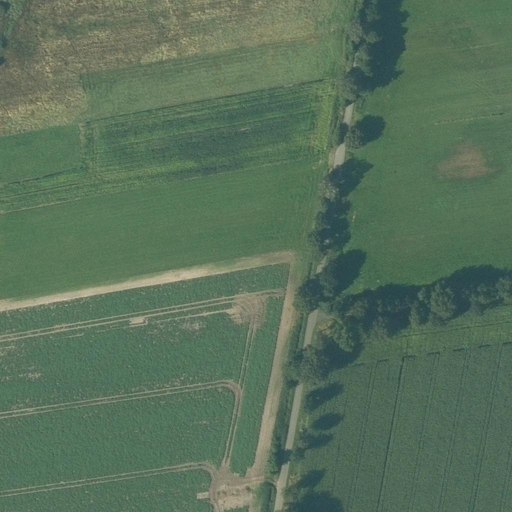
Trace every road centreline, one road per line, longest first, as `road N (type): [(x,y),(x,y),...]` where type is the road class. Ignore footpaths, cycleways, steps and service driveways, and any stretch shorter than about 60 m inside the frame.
road 1 (unclassified): [(311,316),(367,0)]
road 2 (unclassified): [(511,292),(311,316)]
road 3 (unclassified): [(276,511),(311,316)]
